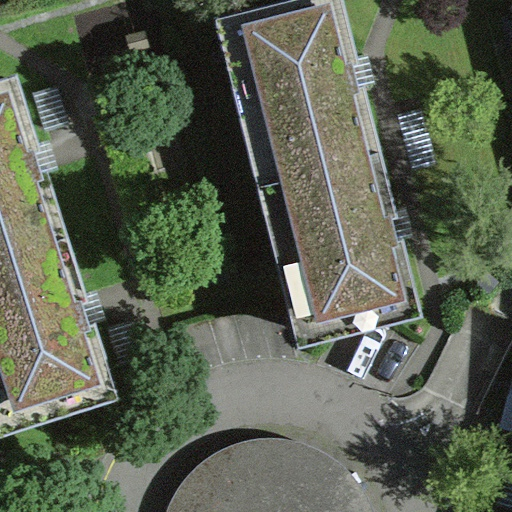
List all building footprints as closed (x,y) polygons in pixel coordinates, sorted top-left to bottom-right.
[(280,126),(256,132),(267,174),(374,147),(360,94),(359,95),(350,59),(347,47),(349,47),(336,0),(291,0),(227,16),(229,25),(253,19),(261,49),(237,55),(249,102),(273,96),(280,126)] [(0,251),(61,233),(45,180),(43,181),(31,145),(28,135),(30,134),(12,77),(0,81),(0,251)] [(275,208),(306,332),(413,305),(399,247),(397,247),(388,211),(385,200),(387,200),(374,147),(267,174),(268,178),(292,172),(299,202),(275,208)] [(61,233),(0,251),(0,338),(4,337),(13,367),(0,370),(0,405),(5,420),(110,387),(92,330),(90,331),(79,295),(76,285),(77,284),(61,233)] [(369,511),(347,473),(308,447),(261,440),(217,455),(183,487),(173,511),(369,511)]
